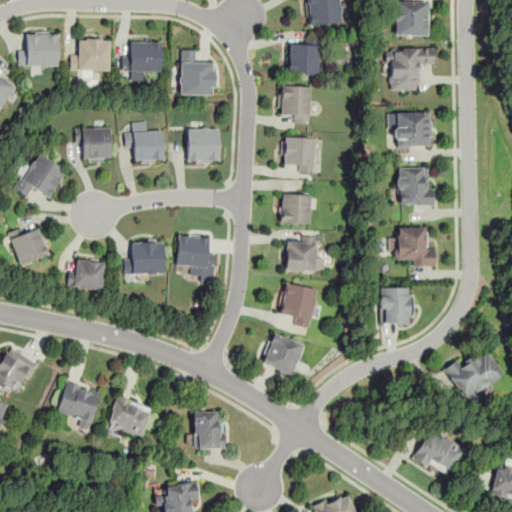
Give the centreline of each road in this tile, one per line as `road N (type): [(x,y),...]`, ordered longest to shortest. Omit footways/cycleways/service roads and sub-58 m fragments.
road 1 (residential): [(465,0),(471,265),(461,306),(421,347),(363,367),(325,392),(258,489)]
road 2 (residential): [(206,369),(240,266),(249,100),(235,42),(207,17),(158,2),(32,2),(0,12)]
road 3 (residential): [(424,511),(206,369),(150,345),(0,310)]
road 4 (residential): [(243,198),(164,196),(91,211)]
